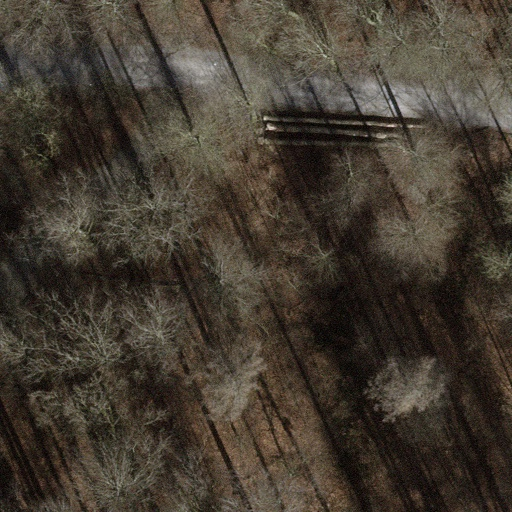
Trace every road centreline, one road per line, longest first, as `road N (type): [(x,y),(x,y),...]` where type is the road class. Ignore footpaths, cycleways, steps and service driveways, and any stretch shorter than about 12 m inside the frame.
road 1 (track): [(511,111),(118,64),(0,74)]
road 2 (track): [(0,276),(201,70)]
